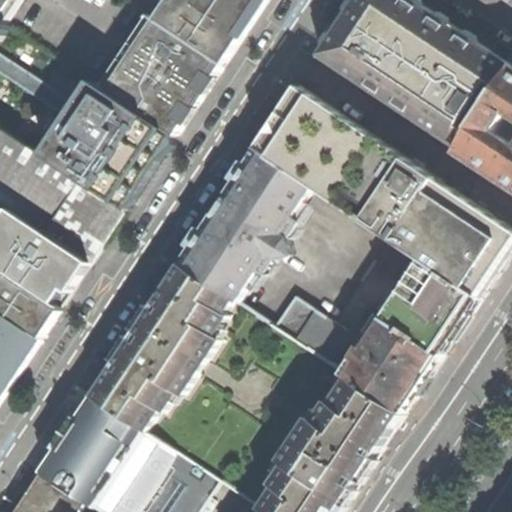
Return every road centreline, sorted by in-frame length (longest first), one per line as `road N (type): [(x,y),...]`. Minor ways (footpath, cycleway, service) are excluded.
road 1 (unclassified): [(0,483),(319,0)]
road 2 (secondary): [(511,321),(382,511)]
